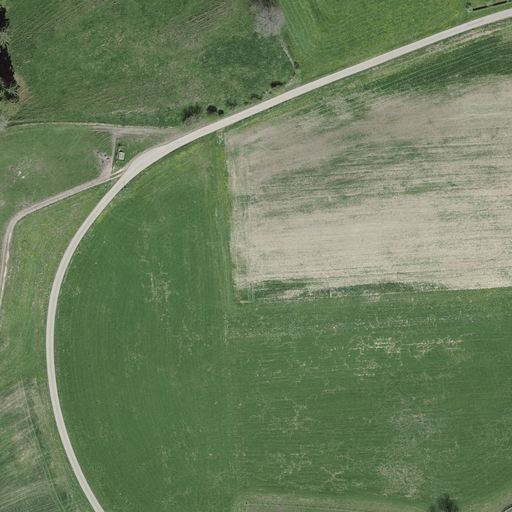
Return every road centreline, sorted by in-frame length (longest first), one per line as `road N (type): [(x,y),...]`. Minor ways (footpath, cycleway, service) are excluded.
road 1 (unclassified): [(511,11),(175,144),(137,167),(98,209),(64,262),(49,334),(65,442),(100,511)]
road 2 (track): [(0,292),(13,221),(137,167)]
